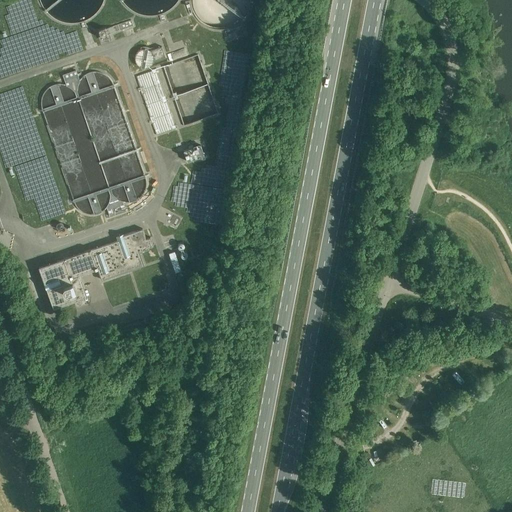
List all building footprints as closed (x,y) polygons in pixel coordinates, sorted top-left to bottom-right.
[(107,36),(105,27),(98,29),(101,38),(107,36)] [(153,54),(154,58),(154,60),(165,57),(162,47),(150,50),(153,54)] [(136,54),(135,58),(136,62),(138,65),(142,67),(146,68),(149,66),(152,64),(154,60),(154,58),(153,54),(150,50),(146,49),(142,49),(138,51),(136,54)] [(141,79),(152,75),(151,71),(139,74),(141,79)] [(172,85),(146,88),(148,103),(158,102),(159,105),(166,104),(166,101),(174,100),(172,85)] [(158,131),(183,124),(178,106),(167,109),(168,114),(161,116),(160,111),(153,113),(158,131)] [(194,147),(184,151),(188,161),(197,158),(202,159),(205,158),(201,145),(200,146),(199,144),(194,146),(194,147)] [(64,258),(39,267),(46,288),(47,288),(53,308),(87,296),(80,275),(98,268),(102,279),(144,265),(139,252),(150,248),(149,247),(154,246),(151,237),(146,238),(143,228),(135,230),(135,231),(117,237),(118,239),(91,249),(91,248),(64,258)] [(399,359),(388,375),(392,378),(403,362),(399,359)]
